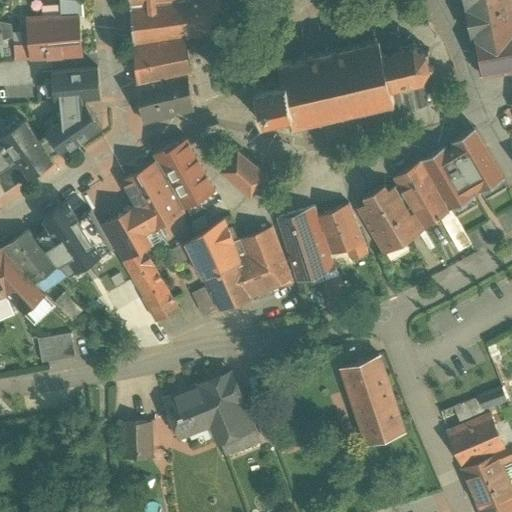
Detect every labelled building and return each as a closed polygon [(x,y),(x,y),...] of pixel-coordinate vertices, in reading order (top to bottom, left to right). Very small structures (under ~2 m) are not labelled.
[(126,0),(129,44),(175,40),(223,35),(219,0),(126,0)] [(452,0),(457,19),(507,8),(505,0),(452,0)] [(511,66),(511,30),(507,8),(457,19),(469,76),(511,66)] [(78,15),(23,18),(24,31),(12,32),(14,59),(80,56),(78,15)] [(241,82),(249,122),(277,116),(280,129),(379,107),(381,119),(415,110),(409,86),(418,74),(417,57),(405,44),(372,52),(368,37),(267,60),(270,75),(241,82)] [(132,88),(183,77),(175,40),(129,44),(132,88)] [(93,59),(43,61),(45,93),(53,93),(54,115),(41,125),(57,156),(101,130),(82,101),(96,98),(93,59)] [(183,77),(132,88),(140,122),(190,111),(183,77)] [(511,104),(500,110),(511,135),(511,152),(506,156),(511,167),(511,104)] [(53,161),(19,118),(0,132),(0,146),(27,181),(53,161)] [(416,165),(436,199),(466,181),(478,201),(504,186),(472,132),(416,165)] [(182,142),(147,154),(152,162),(181,211),(211,193),(182,142)] [(264,176),(231,150),(212,173),(245,200),(264,176)] [(145,232),(181,211),(152,162),(116,183),(128,203),(145,232)] [(436,199),(416,165),(390,178),(416,224),(436,212),(455,244),(461,241),(436,199)] [(416,224),(390,178),(352,199),(377,245),(416,224)] [(98,227),(74,196),(30,228),(77,291),(99,275),(75,244),(98,227)] [(365,255),(345,200),(311,212),(325,253),(343,247),(348,261),(365,255)] [(145,232),(128,203),(95,222),(98,227),(152,321),(176,308),(143,251),(153,246),(145,232)] [(292,280),(329,269),(325,253),(311,212),(310,205),(273,216),(292,280)] [(179,240),(211,315),(291,281),(266,223),(237,235),(247,259),(236,264),(218,223),(179,240)] [(22,226),(0,244),(0,250),(29,285),(54,264),(22,226)] [(0,299),(20,317),(39,297),(0,254),(0,299)] [(342,306),(334,277),(319,281),(328,310),(342,306)] [(34,338),(38,361),(72,355),(69,332),(34,338)] [(370,358),(331,370),(354,445),(394,433),(370,358)] [(226,370),(156,398),(171,438),(206,425),(218,456),(254,442),(226,370)] [(457,472),(496,456),(511,448),(511,442),(495,403),(438,427),(457,472)] [(145,422),(118,422),(118,456),(146,455),(145,422)] [(511,511),(511,494),(496,456),(457,472),(473,511),(511,511)] [(511,459),(501,464),(507,478),(511,475),(511,459)]
